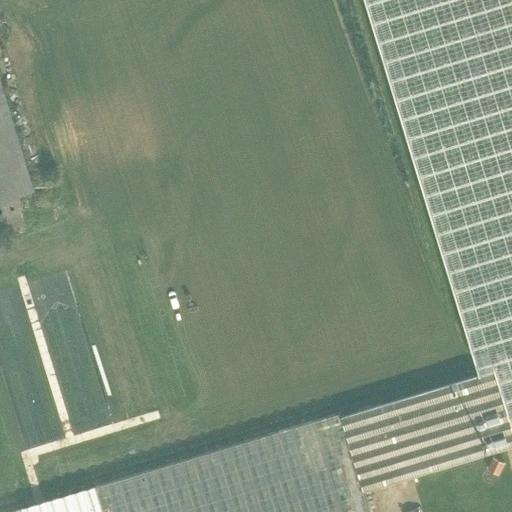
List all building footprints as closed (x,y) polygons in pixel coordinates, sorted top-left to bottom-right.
[(511,0),(365,0),(479,374),(494,370),(508,416),(511,414),(511,0)] [(0,232),(25,225),(17,198),(31,194),(0,87),(0,232)] [(511,444),(511,427),(508,416),(494,370),(479,374),(342,415),(364,489),(511,444)] [(371,511),(364,489),(342,415),(20,511),(371,511)] [(499,475),(505,464),(493,458),(487,470),(499,475)]
